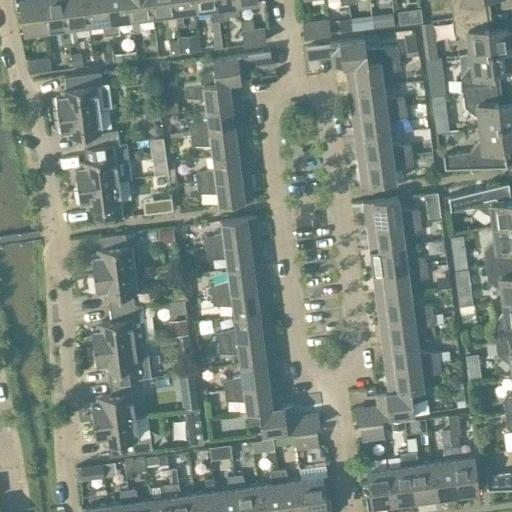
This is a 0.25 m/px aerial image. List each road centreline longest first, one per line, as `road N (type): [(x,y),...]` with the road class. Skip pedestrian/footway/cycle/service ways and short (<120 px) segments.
road 1 (residential): [(74,511),(64,432),(71,403),(65,294),(45,203),(51,184),(6,0)]
road 2 (residential): [(328,376),(359,362),(324,90),(291,83)]
road 3 (residential): [(291,83),(264,97),(297,368),(328,376)]
road 4 (residential): [(347,511),(328,376)]
